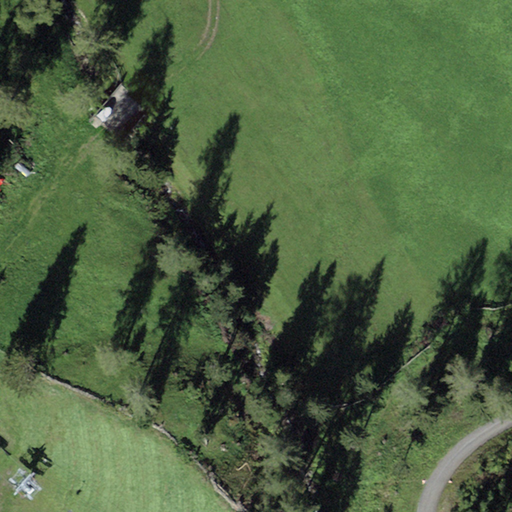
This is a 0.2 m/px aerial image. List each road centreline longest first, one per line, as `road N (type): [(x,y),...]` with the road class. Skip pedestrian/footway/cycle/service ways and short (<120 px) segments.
road 1 (track): [(212,0),(201,46),(132,99),(0,250)]
road 2 (track): [(430,511),(443,471),(472,441),(511,421)]
